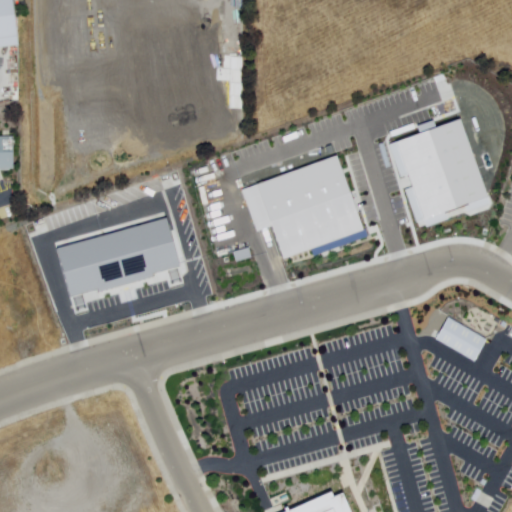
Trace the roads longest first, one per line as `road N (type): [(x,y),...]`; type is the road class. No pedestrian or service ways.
road 1 (residential): [(511,283),(465,263),(440,266),(0,398)]
road 2 (residential): [(137,356),(202,511)]
